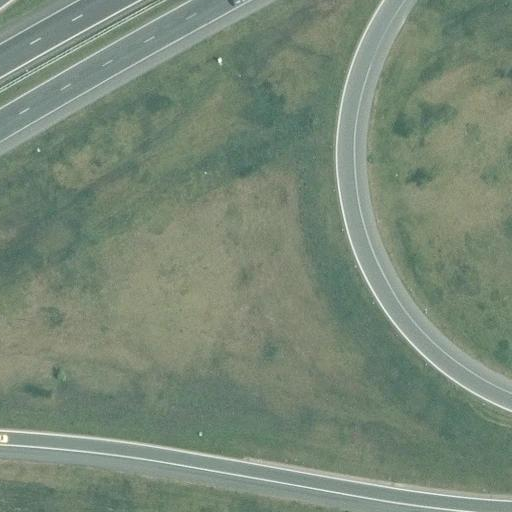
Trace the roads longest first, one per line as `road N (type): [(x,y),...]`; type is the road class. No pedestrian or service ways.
road 1 (motorway): [(511,404),(437,364),(394,321),(359,252),(343,159),(350,111),(374,39),(400,0)]
road 2 (motorway): [(0,445),(214,471),(432,511)]
road 3 (motorway): [(0,130),(226,0)]
road 4 (motorway): [(113,0),(0,61)]
